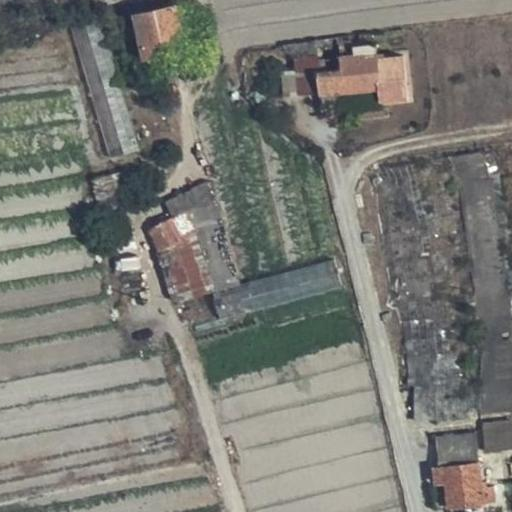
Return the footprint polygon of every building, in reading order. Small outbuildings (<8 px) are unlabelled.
[(194,1),(184,2),(176,4),(181,35),(193,33),(203,31),(194,1)] [(181,35),(176,4),(137,13),(145,52),(183,44),(181,35)] [(136,147),(100,18),(89,20),(69,26),(109,155),(136,147)] [(349,39),(348,31),(337,33),(338,41),(340,56),(355,54),(354,45),(361,44),(360,39),(349,39)] [(337,33),(314,36),(315,44),(338,41),(337,33)] [(375,42),(361,44),(354,45),(355,54),(340,56),(341,65),(318,68),(321,90),(380,82),(382,97),(409,92),(404,52),(376,55),(375,42)] [(300,93),(321,90),(318,68),(317,59),(316,54),(294,57),(295,67),(300,93)] [(341,65),(340,56),(317,59),(318,68),(341,65)] [(283,95),(300,93),(295,67),(280,70),(283,95)] [(180,153),(161,85),(133,92),(151,157),(180,153)] [(511,142),(365,162),(382,310),(390,310),(396,383),(405,383),(411,426),(479,419),(481,446),(511,442),(511,142)] [(95,190),(115,244),(135,236),(126,209),(146,201),(131,167),(93,177),(95,190)] [(214,177),(193,186),(165,199),(172,217),(188,210),(194,232),(213,289),(239,282),(238,273),(255,268),(230,173),(214,177)] [(188,210),(172,217),(152,226),(158,248),(194,232),(188,210)] [(176,297),(213,289),(194,232),(158,248),(176,297)] [(213,289),(221,319),(259,308),(252,279),(239,282),(213,289)] [(437,465),(478,459),(474,429),(432,435),(437,465)] [(483,499),(478,459),(437,465),(440,482),(445,481),(448,505),(483,499)]
